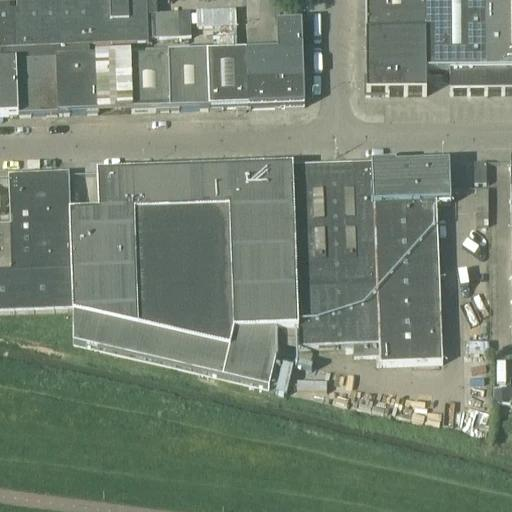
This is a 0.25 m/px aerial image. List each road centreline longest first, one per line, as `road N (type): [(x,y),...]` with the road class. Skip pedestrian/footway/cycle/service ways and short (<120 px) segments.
road 1 (residential): [(0,154),(336,143)]
road 2 (residential): [(336,143),(511,139)]
road 3 (residential): [(336,143),(334,0)]
